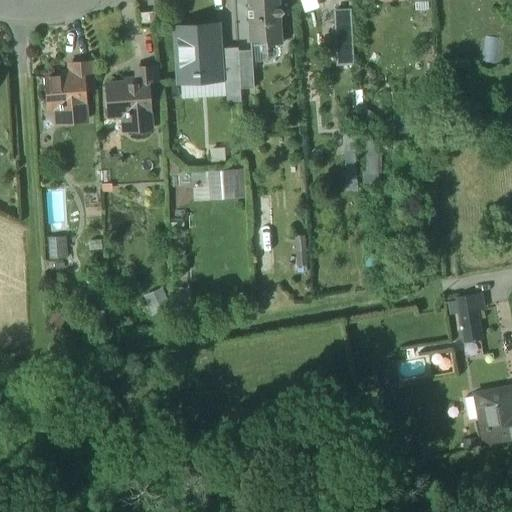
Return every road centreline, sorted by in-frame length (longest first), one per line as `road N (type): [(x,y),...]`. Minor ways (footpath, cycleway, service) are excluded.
road 1 (track): [(0,372),(466,297)]
road 2 (track): [(19,10),(37,366)]
